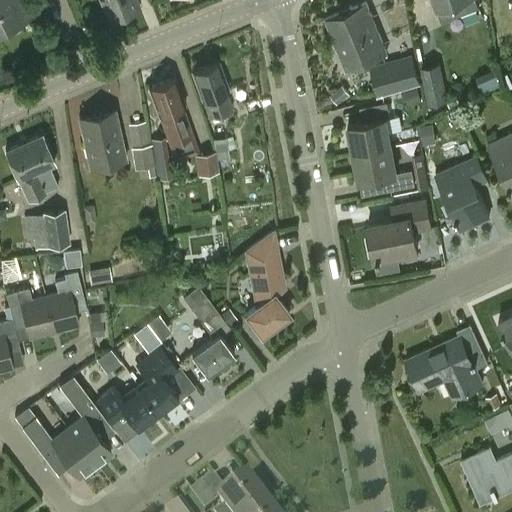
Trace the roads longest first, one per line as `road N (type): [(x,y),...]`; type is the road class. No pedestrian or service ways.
road 1 (residential): [(342,341),(279,0)]
road 2 (residential): [(112,511),(342,341)]
road 3 (secondary): [(87,75),(271,0)]
road 4 (residential): [(342,341),(511,261)]
road 5 (residential): [(374,511),(342,341)]
road 6 (residential): [(71,511),(0,415)]
